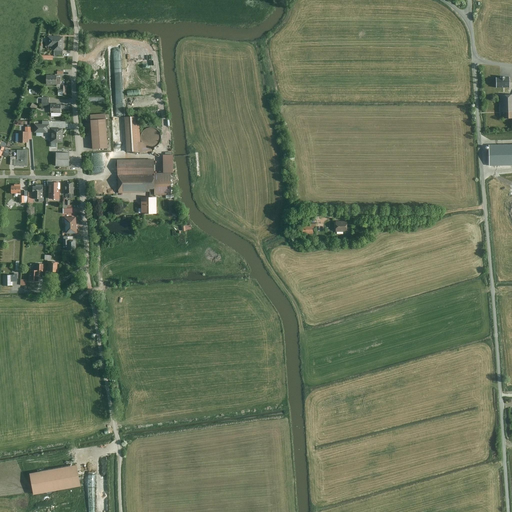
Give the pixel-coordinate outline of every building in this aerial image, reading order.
[(64,38),(48,37),(48,46),(53,46),(53,52),(54,52),(62,52),(64,52),(64,38)] [(118,58),(113,58),(113,64),(122,63),(121,54),(118,54),(118,58)] [(57,76),(47,76),(47,85),(57,85),(57,76)] [(508,77),(495,77),(496,88),(509,87),(508,77)] [(67,87),(64,87),(63,92),(59,91),(58,96),(66,96),(67,87)] [(511,95),(501,96),(501,111),(511,110),(511,95)] [(159,99),(128,101),(128,109),(160,107),(159,99)] [(69,105),(51,105),(51,116),(61,116),(61,110),(69,110),(69,105)] [(511,110),(501,111),(501,120),(511,119),(511,110)] [(105,114),(90,115),(92,149),(107,148),(105,114)] [(138,117),(124,117),(127,153),(152,152),(146,148),(143,145),(142,143),(140,143),(138,117)] [(48,130),(48,122),(42,122),(42,126),(35,126),(35,133),(46,133),(46,130),(48,130)] [(64,143),(64,128),(50,128),(50,133),(53,133),(53,140),(51,140),(51,148),(56,148),(56,143),(64,143)] [(28,132),(18,132),(19,143),(28,143),(28,132)] [(27,166),(27,151),(17,151),(17,160),(13,161),(13,164),(13,166),(27,166)] [(69,154),(57,153),(56,167),(68,167),(69,154)] [(154,173),(154,160),(118,160),(118,193),(149,193),(149,189),(154,189),(154,173)] [(174,196),(173,173),(154,173),(154,189),(154,197),(174,196)] [(60,199),(60,183),(54,183),(54,186),(49,186),(49,199),(60,199)] [(20,194),(20,185),(15,185),(15,187),(12,187),(12,194),(20,194)] [(43,202),(43,185),(37,185),(37,187),(33,187),(33,192),(33,202),(43,202)] [(155,199),(142,199),(142,214),(155,214),(155,199)] [(75,233),(74,217),(64,218),(65,234),(75,233)] [(347,232),(347,221),(335,221),(335,235),(344,236),(344,232),(347,232)] [(316,236),(316,224),(309,223),(309,226),(302,226),(302,234),(308,234),(308,236),(316,236)] [(76,251),(75,241),(66,242),(67,252),(76,251)] [(38,270),(29,270),(29,281),(38,281),(38,272),(38,270)] [(17,282),(17,274),(13,274),(13,276),(3,276),(4,287),(12,286),(11,282),(17,282)] [(83,430),(72,433),(73,435),(74,435),(76,439),(85,437),(83,430)] [(75,465),(29,474),(35,500),(78,491),(75,465)]
